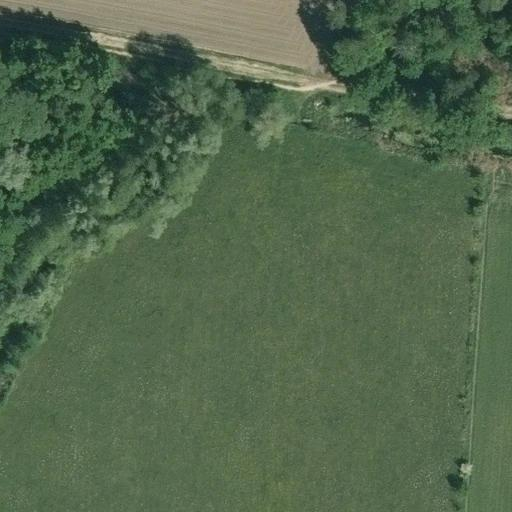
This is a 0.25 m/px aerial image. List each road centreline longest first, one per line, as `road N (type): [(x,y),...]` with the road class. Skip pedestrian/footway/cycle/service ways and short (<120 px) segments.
road 1 (track): [(330,86),(0,23)]
road 2 (track): [(330,86),(511,115)]
